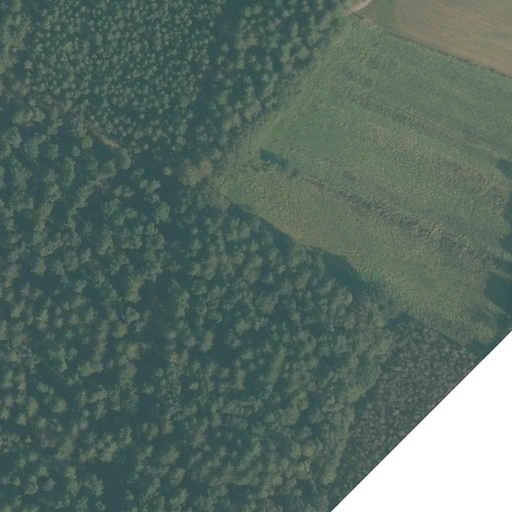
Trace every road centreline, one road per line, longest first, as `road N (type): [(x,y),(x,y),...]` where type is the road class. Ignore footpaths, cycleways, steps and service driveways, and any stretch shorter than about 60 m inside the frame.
road 1 (track): [(118,511),(181,187)]
road 2 (track): [(181,187),(360,0)]
road 3 (track): [(181,187),(378,307)]
road 4 (track): [(10,86),(181,187)]
road 5 (track): [(181,187),(235,0)]
